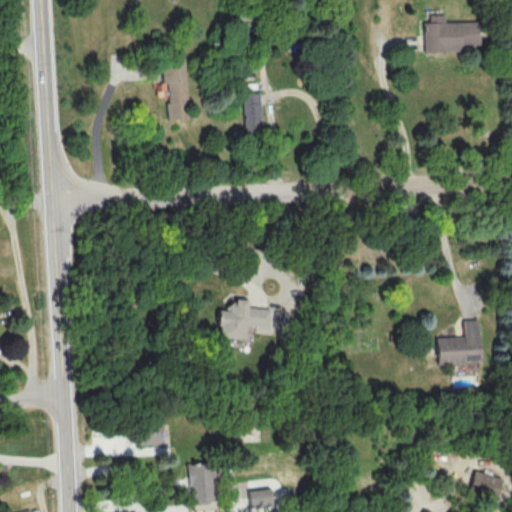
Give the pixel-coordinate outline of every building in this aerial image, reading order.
[(443,22),(443,14),(428,14),(428,22),(422,22),(422,52),(464,51),(464,45),(479,45),(479,21),(443,22)] [(184,59),(161,60),(162,82),(165,82),(166,119),(186,118),(184,59)] [(258,92),(241,93),(242,134),(260,133),(258,92)] [(235,299),(247,300),(246,306),(267,308),(265,326),(245,324),(243,338),(217,335),(218,325),(215,324),(217,308),(227,309),(227,303),(235,304),(235,299)] [(462,320),(478,319),(480,361),(437,363),(435,337),(462,336),(462,320)] [(160,420),(137,421),(138,444),(161,443),(160,420)] [(185,462),(207,461),(208,472),(215,471),(217,500),(187,502),(185,462)] [(473,469),(501,477),(494,500),(466,492),(473,469)] [(246,490),(268,487),(271,504),(248,507),(246,490)]
